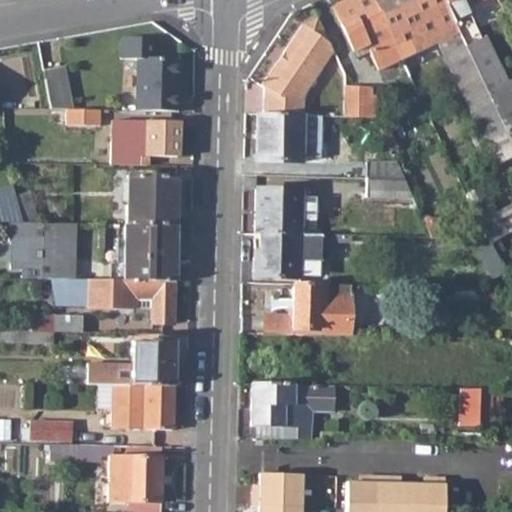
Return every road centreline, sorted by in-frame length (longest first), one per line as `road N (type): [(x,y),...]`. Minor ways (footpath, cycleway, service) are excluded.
road 1 (residential): [(213,511),(226,0)]
road 2 (unknown): [(215,454),(511,465)]
road 3 (residential): [(145,0),(0,25)]
